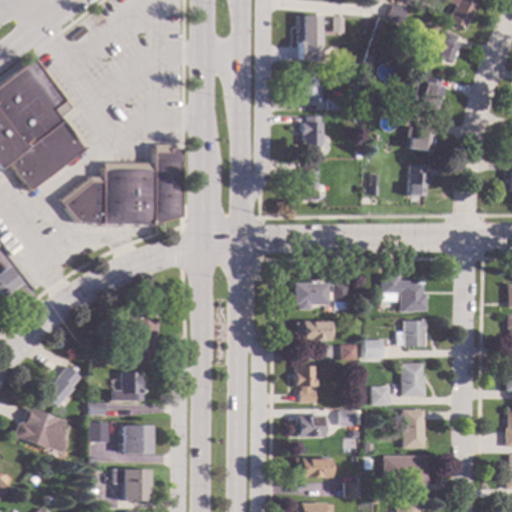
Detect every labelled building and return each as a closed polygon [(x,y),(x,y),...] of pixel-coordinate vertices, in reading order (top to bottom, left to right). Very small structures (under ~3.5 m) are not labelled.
[(471,0),(462,21),(460,21),(457,28),(443,22),(442,22),(449,6),(440,2),(441,0),(471,0)] [(401,11),(394,25),(379,18),(386,4),(401,11)] [(313,43),(296,43),(296,24),(299,24),(299,17),(312,17),(313,43)] [(451,36),(448,43),(451,44),(445,63),(423,55),(425,47),(432,50),(438,32),(451,36)] [(36,69),(39,67),(70,110),(61,116),(82,145),(78,148),(80,149),(22,192),(1,163),(0,163),(0,80),(29,59),(36,69)] [(311,88),(314,88),(314,99),(311,99),(311,103),(300,103),(300,96),(295,96),(295,76),(298,76),(298,68),(311,68),(311,88)] [(434,80),(433,87),(437,87),(434,99),(432,99),(429,110),(404,104),(410,81),(418,83),(419,76),(434,80)] [(337,111),(321,111),(321,100),(337,100),(337,111)] [(313,147),(296,147),(296,136),(294,136),(295,124),(299,124),(299,117),(314,117),(313,147)] [(421,122),(419,130),(427,132),(424,153),(398,148),(401,127),(410,128),(411,121),(421,122)] [(176,218),(147,225),(71,224),(53,200),(83,178),(94,178),(94,168),(96,168),(96,164),(147,165),(147,149),(176,149),(176,218)] [(311,200),(300,200),(300,192),(294,192),(294,171),(298,171),(298,164),(311,164),(311,200)] [(418,167),(417,173),(422,173),(421,186),(419,186),(418,197),(400,195),(403,165),(418,167)] [(371,195),(363,195),(363,187),(371,187),(371,195)] [(14,284),(0,294),(0,267),(1,267),(14,284)] [(391,282),(403,281),(403,283),(416,283),(416,295),(419,295),(419,312),(393,312),(392,294),(389,294),(389,302),(375,302),(375,294),(374,294),(374,275),(391,275),(391,282)] [(322,305),(304,305),(304,310),(292,310),(292,305),(288,305),(288,283),(322,284),(322,305)] [(341,311),(326,310),(327,283),(341,284),(341,311)] [(511,307),(501,307),(501,285),(511,285),(511,307)] [(511,358),(503,358),(503,329),(501,329),(501,316),(511,316),(511,358)] [(151,343),(146,343),(146,358),(123,358),(124,317),(151,318),(151,343)] [(418,347),(397,347),(397,346),(390,346),(390,332),(397,332),(397,321),(419,321),(418,347)] [(323,341),(296,341),(296,334),(289,334),(289,323),(323,323),(323,341)] [(375,359),(357,359),(357,341),(376,341),(375,359)] [(350,361),(335,361),(335,346),(350,346),(350,361)] [(511,401),(509,401),(509,391),(500,391),(500,375),(503,375),(503,363),(511,363),(511,401)] [(74,376),(63,388),(65,389),(48,408),(32,394),(60,364),(74,376)] [(417,376),(418,376),(418,397),(394,396),(394,364),(417,364),(417,376)] [(309,378),(311,378),(311,387),(304,387),(304,391),(309,391),(309,403),(292,403),(292,392),(294,392),(295,388),(288,388),(289,366),(309,367),(309,378)] [(133,380),(136,380),(136,402),(105,401),(105,391),(113,391),(114,373),(133,373),(133,380)] [(383,406),(365,405),(365,387),(383,387),(383,406)] [(98,404),(98,416),(83,416),(83,403),(98,404)] [(64,423),(58,438),(61,439),(56,453),(43,449),(42,452),(11,440),(7,434),(11,424),(16,423),(21,408),(64,423)] [(418,449),(395,449),(396,410),(418,411),(418,449)] [(511,447),(499,447),(499,429),(502,429),(502,410),(511,410),(511,447)] [(348,427),(333,427),(333,411),(348,411),(348,427)] [(317,437),(291,437),(291,416),(317,416),(317,437)] [(102,423),(82,422),(81,442),(101,443),(102,423)] [(145,454),(115,453),(116,425),(146,426),(145,454)] [(366,453),(358,453),(358,444),(366,444),(366,453)] [(511,489),(500,489),(500,478),(503,478),(503,455),(511,455),(511,489)] [(421,494),(402,494),(402,480),(376,480),(376,457),(421,457),(421,494)] [(324,478),(288,478),(288,459),(324,459),(324,478)] [(142,501),(115,501),(116,484),(107,484),(107,471),(143,471),(142,501)] [(352,498),(337,498),(337,483),(352,483),(352,498)] [(511,511),(499,511),(499,502),(511,502),(511,511)] [(293,511),(326,511),(327,503),(294,503),(293,511)] [(413,511),(389,511),(390,503),(413,503),(413,511)]
